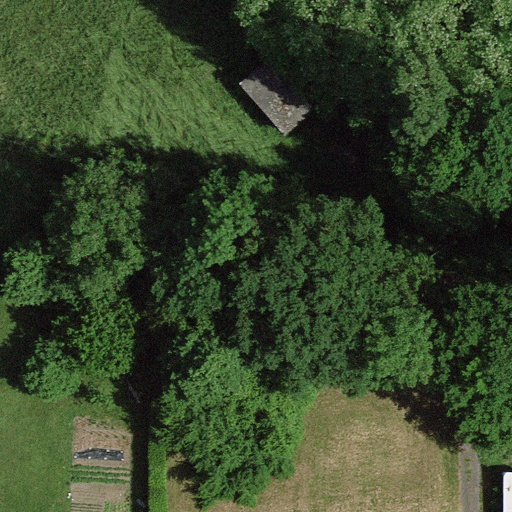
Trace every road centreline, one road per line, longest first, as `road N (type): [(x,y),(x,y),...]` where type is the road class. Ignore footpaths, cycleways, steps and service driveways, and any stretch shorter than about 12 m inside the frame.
road 1 (track): [(454,303),(0,162)]
road 2 (residential): [(472,511),(470,382),(454,303)]
